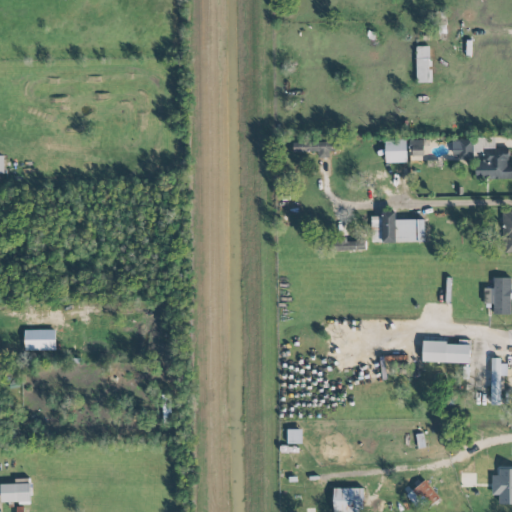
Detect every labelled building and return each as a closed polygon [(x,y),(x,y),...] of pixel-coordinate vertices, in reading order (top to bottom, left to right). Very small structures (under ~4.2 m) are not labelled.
[(430,46),(416,47),(417,83),(431,82),(430,46)] [(452,140),(453,161),(473,160),(472,139),(452,140)] [(386,163),(407,163),(407,140),(386,140),(386,163)] [(423,140),(411,140),(412,156),(424,155),(423,140)] [(332,158),(333,142),(293,141),(293,151),(319,152),(319,158),(332,158)] [(509,149),(482,150),(482,160),(475,160),(476,180),(511,178),(511,165),(509,165),(509,149)] [(511,253),(511,211),(503,212),(504,254),(511,253)] [(396,220),(396,212),(382,212),(382,216),(371,217),(372,243),(424,242),(424,220),(396,220)] [(347,236),(332,236),(332,251),(365,250),(365,241),(347,242),(347,236)] [(511,314),(511,278),(493,278),(493,289),(484,289),(484,304),(493,304),(493,314),(511,314)] [(56,330),(25,330),(25,351),(56,351),(56,330)] [(423,362),(470,363),(470,343),(423,343),(423,362)] [(491,404),(501,404),(501,376),(507,376),(508,361),(492,361),(491,404)] [(499,504),(511,504),(511,468),(500,469),(499,476),(493,476),(492,495),(499,495),(499,504)] [(423,511),(440,499),(425,481),(406,496),(419,511),(423,511)] [(1,503),(30,502),(30,482),(0,482),(1,503)] [(363,511),(363,488),(334,488),(333,511),(363,511)]
